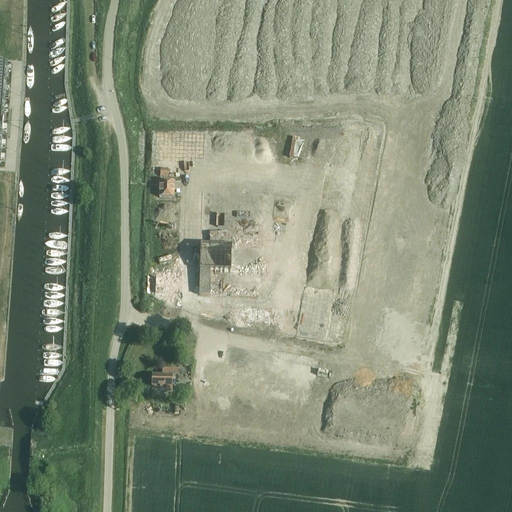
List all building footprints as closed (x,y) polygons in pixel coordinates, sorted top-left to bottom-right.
[(241,145),(253,144),(252,131),(241,131),(241,145)] [(179,191),(180,185),(174,185),(174,184),(159,184),(159,198),(173,199),(174,191),(179,191)] [(202,194),(199,296),(256,298),(260,294),(263,196),(202,194)] [(155,294),(180,295),(180,279),(156,278),(155,294)] [(231,314),(230,326),(235,326),(235,328),(247,328),(247,323),(253,323),(253,325),(253,332),(268,332),(268,330),(283,330),(283,310),(268,310),(247,309),(247,308),(235,307),(234,314),(231,314)] [(283,337),(301,340),(306,314),(288,310),(283,337)] [(306,314),(301,340),(323,344),(328,318),(306,314)] [(208,362),(204,386),(255,396),(260,372),(208,362)] [(177,383),(178,371),(162,370),(162,377),(151,376),(151,391),(171,392),(172,383),(177,383)] [(231,399),(218,396),(216,407),(229,409),(231,399)]
